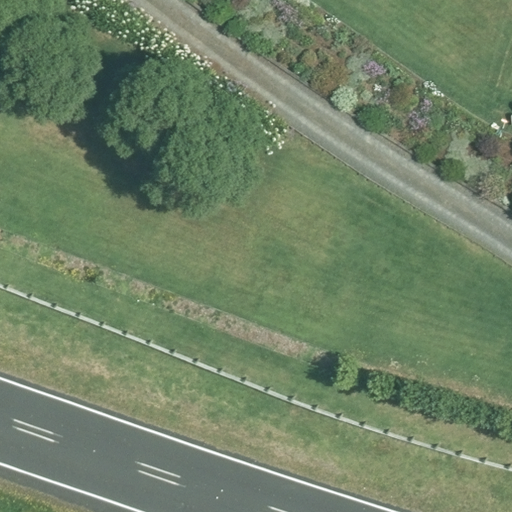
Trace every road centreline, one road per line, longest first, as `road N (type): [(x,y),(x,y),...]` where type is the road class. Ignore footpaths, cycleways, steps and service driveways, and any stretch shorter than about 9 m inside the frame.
road 1 (unknown): [(511,272),(108,0)]
road 2 (tertiary): [(0,419),(277,511)]
